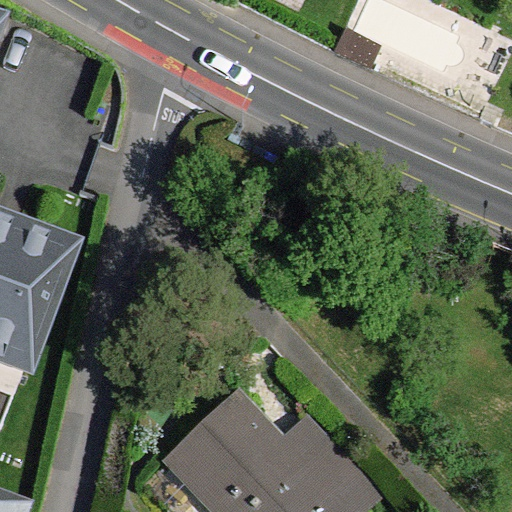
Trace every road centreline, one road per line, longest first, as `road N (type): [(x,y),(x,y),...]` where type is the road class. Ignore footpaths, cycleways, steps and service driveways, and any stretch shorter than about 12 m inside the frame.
road 1 (residential): [(175,31),(64,511)]
road 2 (tertiary): [(511,192),(175,31)]
